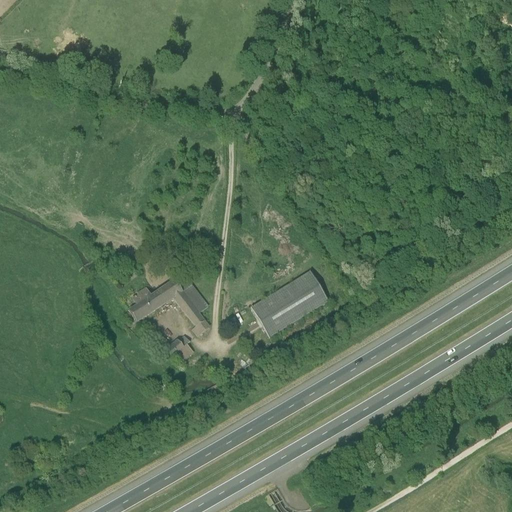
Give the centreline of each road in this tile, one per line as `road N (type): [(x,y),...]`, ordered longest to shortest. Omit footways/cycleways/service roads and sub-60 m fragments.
road 1 (motorway): [(511,272),(105,511)]
road 2 (motorway): [(186,511),(511,319)]
road 3 (unclassified): [(234,114),(0,74)]
road 4 (track): [(234,114),(351,288)]
road 5 (track): [(371,511),(511,425)]
road 6 (unclassified): [(234,114),(264,70),(292,0)]
